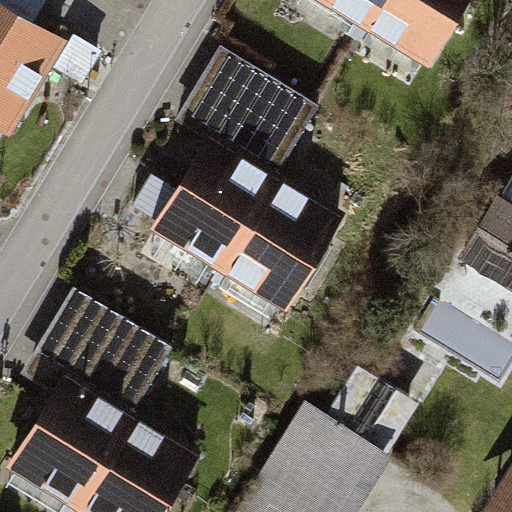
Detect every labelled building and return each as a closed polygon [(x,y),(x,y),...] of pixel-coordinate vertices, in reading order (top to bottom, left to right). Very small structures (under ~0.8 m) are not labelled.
[(306,0),(353,27),(369,0),(306,0)] [(461,0),(369,0),(353,27),(421,67),(461,0)] [(0,133),(9,139),(68,43),(0,1),(0,133)] [(131,246),(193,283),(251,185),(189,149),(131,246)] [(319,226),(251,185),(193,283),(261,323),(319,226)] [(511,200),(502,194),(463,260),(511,288),(511,200)] [(349,511),(421,395),(361,358),(331,407),(311,395),(239,511),(349,511)] [(3,466),(66,503),(124,406),(61,369),(3,466)] [(152,511),(191,446),(124,406),(66,503),(80,511),(152,511)]
